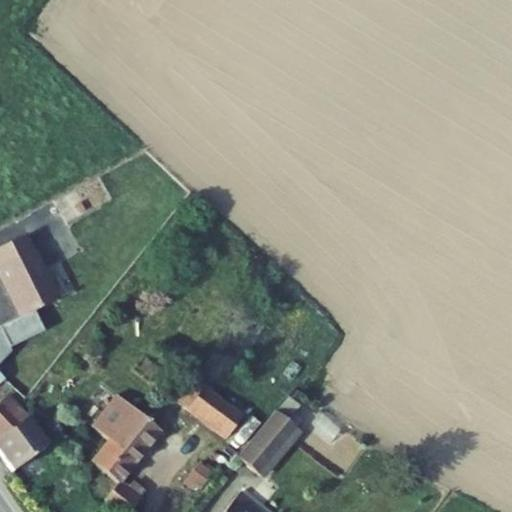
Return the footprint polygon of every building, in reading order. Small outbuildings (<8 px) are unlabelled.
[(37,257),(29,242),(0,259),(0,265),(6,276),(4,277),(30,323),(10,335),(24,359),(55,336),(44,317),(67,304),(39,256),(37,257)] [(10,335),(0,340),(0,373),(24,359),(10,335)] [(243,423),(199,389),(190,400),(197,404),(188,416),(226,446),(243,423)] [(181,411),(188,416),(197,404),(190,400),(181,411)] [(28,427),(8,407),(0,412),(0,462),(12,479),(46,454),(28,427)] [(163,438),(136,416),(96,469),(119,487),(105,505),(111,511),(137,511),(142,506),(123,489),(163,438)] [(292,428),(250,470),(271,491),(313,449),(292,428)] [(198,494),(212,477),(198,466),(184,483),(198,494)]
